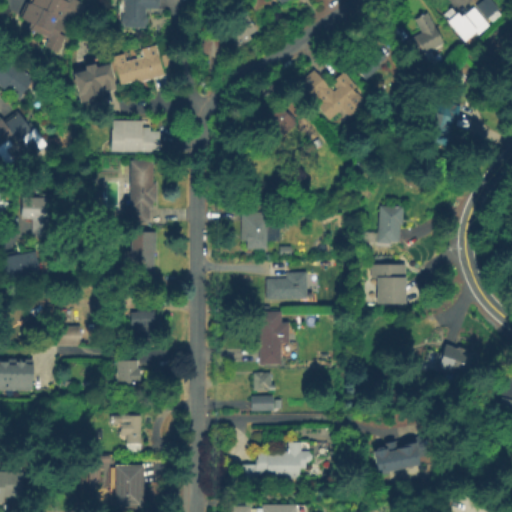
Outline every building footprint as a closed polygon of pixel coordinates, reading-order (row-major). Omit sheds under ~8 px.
[(84,0),(92,4),(65,47),(20,20),(30,0),(84,0)] [(152,9),(153,28),(124,27),(124,14),(130,15),(129,0),(166,0),(166,8),(152,9)] [(495,1),(501,9),(489,19),(478,6),(484,1),(495,1)] [(478,6),(494,26),(483,35),(480,31),(468,41),(447,15),(457,7),(465,17),(478,6)] [(440,61),(424,70),(409,40),(425,32),(419,18),(431,12),(447,43),(434,49),(440,61)] [(244,13),(255,30),(247,35),(249,38),(225,53),(213,33),(244,13)] [(169,74),(142,82),(141,79),(125,84),(120,63),(147,55),(145,48),(160,43),(169,74)] [(381,68),(367,80),(355,65),(379,46),(388,58),(379,65),(381,68)] [(38,78),(23,99),(0,81),(0,71),(10,57),(38,78)] [(82,95),(77,70),(111,62),(117,87),(82,95)] [(296,83),(311,71),(329,93),(335,88),(330,82),(339,75),(354,93),(355,93),(363,103),(347,116),(341,109),(327,120),(296,83)] [(299,123),(286,134),(270,116),(283,105),(299,123)] [(22,112),(34,129),(37,127),(49,144),(42,148),(43,150),(33,157),(29,152),(10,165),(0,150),(0,146),(2,145),(0,142),(0,120),(5,117),(8,122),(22,112)] [(456,118),(449,145),(427,140),(435,112),(456,118)] [(154,127),(154,132),(163,132),(163,151),(115,151),(115,129),(119,130),(119,120),(146,120),(146,127),(154,127)] [(157,160),(157,181),(160,181),(160,201),(156,201),(156,208),(153,209),(153,222),(134,222),(134,194),(128,194),(128,182),(134,181),(134,160),(157,160)] [(0,186),(1,187),(0,207),(12,208),(11,225),(0,224),(0,186)] [(55,220),(54,239),(34,238),(34,220),(24,219),(25,198),(57,198),(56,220),(55,220)] [(362,232),(377,233),(378,205),(402,206),(401,226),(399,226),(398,241),(391,241),(390,246),(361,244),(362,232)] [(278,211),(278,240),(267,240),(267,247),(247,248),(247,239),(242,239),(242,211),(278,211)] [(160,231),(160,250),(158,250),(158,276),(152,276),(152,287),(135,287),(135,268),(128,268),(128,251),(135,251),(135,231),(160,231)] [(37,251),(43,276),(8,284),(3,257),(19,254),(20,254),(37,251)] [(404,278),(404,302),(377,302),(378,278),(371,278),(372,264),(404,264),(404,278)] [(308,298),(268,299),(267,278),(287,278),(287,272),(307,272),(308,298)] [(153,311),(153,325),(145,325),(145,332),(132,332),(132,326),(129,326),(129,311),(153,311)] [(290,323),(290,345),(283,344),(282,365),(261,365),(261,313),(283,313),(283,323),(290,323)] [(77,324),(67,324),(67,323),(53,324),(54,345),(77,344),(77,324)] [(476,355),(468,377),(440,366),(449,344),(476,355)] [(0,360),(35,361),(35,392),(0,392),(0,360)] [(141,360),(141,397),(127,397),(127,382),(119,382),(119,360),(141,360)] [(271,371),(271,383),(275,383),(275,389),(253,389),(253,371),(271,371)] [(274,395),(275,410),(254,410),(254,395),(274,395)] [(511,422),(498,418),(504,400),(511,402),(511,422)] [(143,415),(143,452),(129,452),(128,435),(123,435),(122,423),(112,424),(112,415),(143,415)] [(378,472),(372,448),(415,438),(420,462),(378,472)] [(304,450),(312,451),(312,453),(314,456),(314,459),(312,462),(310,463),(308,463),(308,469),(303,469),(302,480),(257,478),(257,484),(237,483),(237,463),(256,464),(258,450),(289,450),(290,442),(304,442),(304,450)] [(147,465),(146,508),(119,507),(119,465),(147,465)] [(0,471),(26,470),(28,500),(0,501),(0,471)] [(292,511),(293,503),(258,503),(258,505),(228,505),(228,511),(249,511),(259,511),(258,511),(292,511)]
